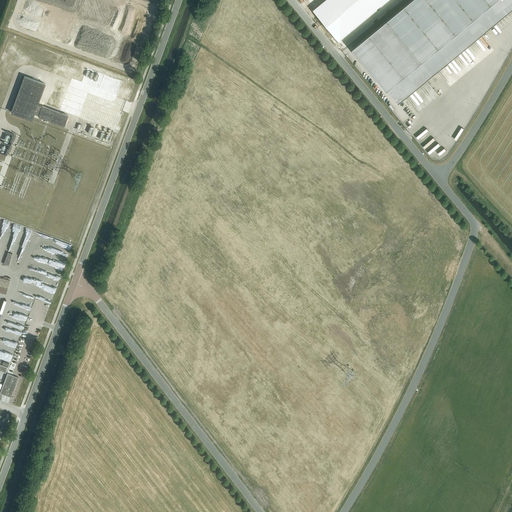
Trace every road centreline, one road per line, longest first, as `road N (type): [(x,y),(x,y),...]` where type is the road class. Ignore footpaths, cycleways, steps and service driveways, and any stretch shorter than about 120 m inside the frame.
road 1 (unclassified): [(342,511),(422,365),(472,235),(436,177)]
road 2 (unclassified): [(74,284),(178,0)]
road 3 (unclassified): [(259,511),(97,301),(74,284)]
road 4 (unclassified): [(436,177),(291,0)]
road 5 (unclassified): [(0,479),(74,284)]
road 6 (unclassified): [(436,177),(511,64)]
